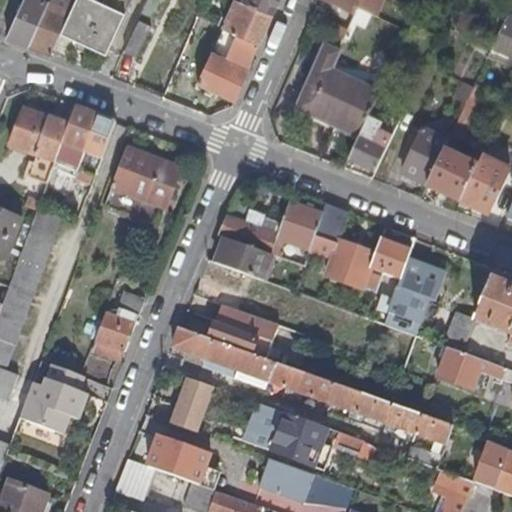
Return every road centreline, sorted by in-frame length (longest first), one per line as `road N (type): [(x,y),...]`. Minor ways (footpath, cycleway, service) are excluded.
road 1 (residential): [(235,147),(89,511)]
road 2 (residential): [(235,147),(511,256)]
road 3 (unknown): [(129,106),(35,358)]
road 4 (residential): [(1,55),(235,147)]
road 5 (residential): [(302,0),(235,147)]
